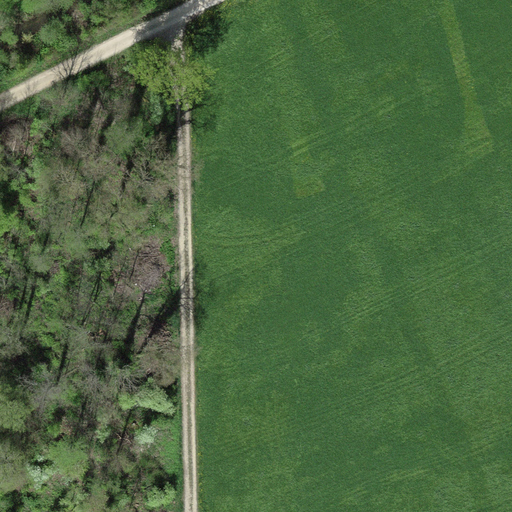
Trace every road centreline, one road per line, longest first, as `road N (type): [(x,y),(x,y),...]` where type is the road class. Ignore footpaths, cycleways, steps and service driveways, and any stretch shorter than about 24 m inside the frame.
road 1 (track): [(177,17),(196,511)]
road 2 (track): [(0,103),(177,17)]
